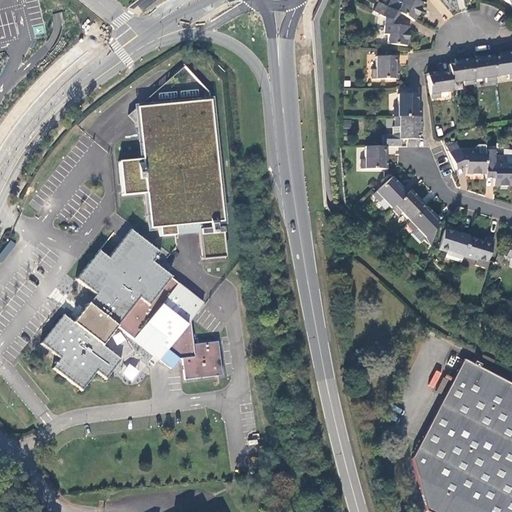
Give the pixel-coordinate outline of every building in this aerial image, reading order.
[(393,0),(389,0),(386,7),(403,16),(414,21),(422,4),(416,1),(416,0),(397,0),(397,2),(393,0)] [(387,35),(386,44),(405,45),(407,27),(399,26),(399,24),(403,16),(386,7),(378,3),(373,12),(384,18),(383,34),(387,35)] [(511,52),(499,55),(500,58),(492,59),(494,77),(503,76),(503,80),(511,78),(511,52)] [(492,59),(491,56),(477,58),(477,60),(469,62),(472,81),(480,80),(481,83),(495,81),(494,77),(492,59)] [(374,65),(370,64),(370,79),(395,79),(395,64),(392,65),(393,57),(374,57),(374,65)] [(455,64),(446,65),(448,73),(450,84),(457,83),(458,87),(473,84),(472,81),(469,62),(469,59),(454,62),(455,64)] [(440,72),(425,74),(430,99),(444,97),(443,94),(451,92),(450,84),(448,73),(440,75),(440,72)] [(395,117),(416,117),(417,102),(415,101),(415,88),(404,88),(404,95),(398,95),(398,102),(393,102),(393,117),(395,117)] [(176,227),(224,223),(213,101),(139,108),(144,160),(121,162),(124,196),(147,194),(151,229),(160,229),(161,237),(177,236),(176,227)] [(418,133),(418,117),(416,117),(395,117),(395,133),(398,133),(398,140),(405,140),(405,147),(417,148),(417,134),(418,133)] [(382,147),(363,147),(363,154),(359,154),(359,169),(383,169),(383,155),(382,155),(382,147)] [(492,186),(511,186),(511,167),(502,167),(502,162),(492,162),(492,148),(484,148),(484,156),(484,174),(484,177),(492,177),(492,186)] [(456,149),(448,153),(454,169),(460,167),(465,167),(465,174),(484,174),(484,156),(474,156),(474,151),(457,151),(456,149)] [(390,177),(373,194),(383,205),(386,203),(392,208),(404,196),(399,190),(401,188),(390,177)] [(404,196),(392,208),(401,219),(404,216),(410,222),(423,209),(417,203),(420,201),(410,191),(404,196)] [(410,222),(407,224),(414,232),(413,233),(421,242),(424,239),(431,246),(436,227),(438,225),(433,220),(435,218),(425,207),(423,209),(410,222)] [(225,228),(201,230),(204,260),(227,258),(225,228)] [(468,238),(444,230),(438,250),(461,257),(462,256),(468,238)] [(99,252),(76,281),(96,296),(74,324),(64,317),(42,346),(61,360),(53,370),(83,392),(97,373),(107,381),(114,372),(122,361),(103,347),(117,328),(160,361),(161,360),(173,370),(180,360),(183,360),(186,380),(223,376),(220,342),(194,345),(191,321),(205,304),(153,263),(160,253),(131,231),(109,260),(99,252)] [(484,243),(468,238),(462,256),(476,261),(474,266),(484,269),(492,242),(485,240),(484,243)] [(120,331),(111,337),(117,346),(125,340),(120,331)] [(130,358),(121,376),(134,382),(143,364),(130,358)] [(511,511),(511,385),(464,360),(411,457),(427,511),(428,511),(511,511)]
